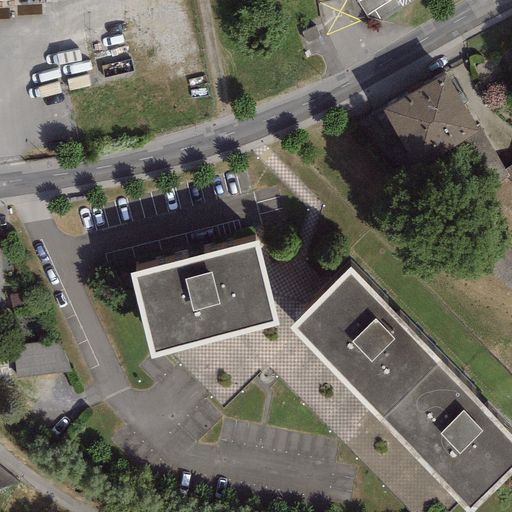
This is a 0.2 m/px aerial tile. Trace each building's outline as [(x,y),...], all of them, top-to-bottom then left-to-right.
[(504,178),(508,176),(504,170),(481,130),(477,132),(444,75),(382,110),(442,214),(456,206),(504,178)] [(511,247),(511,183),(504,178),(456,206),(506,243),(511,247)] [(279,325),(258,242),(130,275),(150,358),(279,325)] [(511,290),(511,247),(506,243),(485,269),(511,290)] [(378,421),(439,362),(348,269),(287,328),(378,421)] [(13,341),(18,373),(66,365),(61,334),(13,341)] [(511,436),(439,362),(378,421),(466,511),(473,511),(511,474),(511,436)] [(0,468),(0,488),(18,484),(0,468)]
